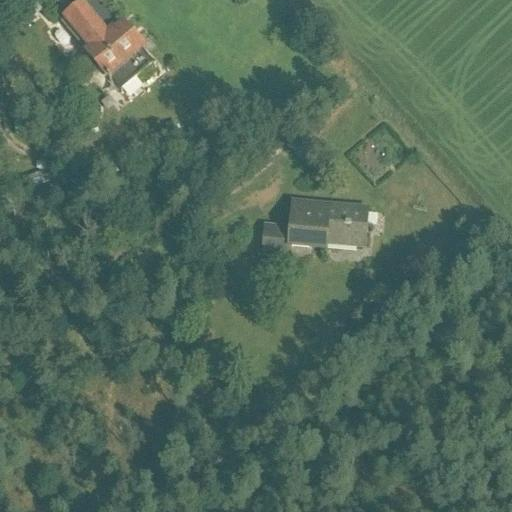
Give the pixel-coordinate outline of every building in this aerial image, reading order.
[(267,18),(280,14),(276,1),(263,6),(267,18)] [(110,36),(83,4),(65,20),(91,50),(86,55),(108,80),(109,79),(120,92),(152,65),(141,52),(144,49),(123,24),(110,36)] [(50,170),(28,179),(33,190),(54,181),(50,170)] [(56,186),(34,195),(40,208),(61,199),(59,193),(56,186)] [(365,249),(368,211),(294,205),(292,229),(266,227),(264,257),(290,259),(291,249),(326,252),(327,246),(365,249)]
